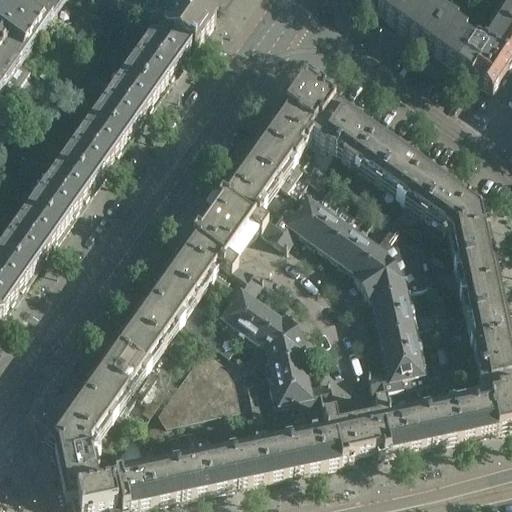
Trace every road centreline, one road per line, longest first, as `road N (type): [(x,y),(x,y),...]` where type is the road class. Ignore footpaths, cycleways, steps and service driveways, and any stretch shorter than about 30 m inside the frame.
road 1 (tertiary): [(265,23),(44,334),(37,360)]
road 2 (residential): [(234,253),(305,303),(337,348),(371,508)]
road 3 (residential): [(486,164),(293,28)]
road 4 (tertiary): [(166,206),(293,28)]
road 5 (tertiary): [(37,360),(64,344),(166,206)]
road 6 (secondary): [(511,476),(371,508)]
